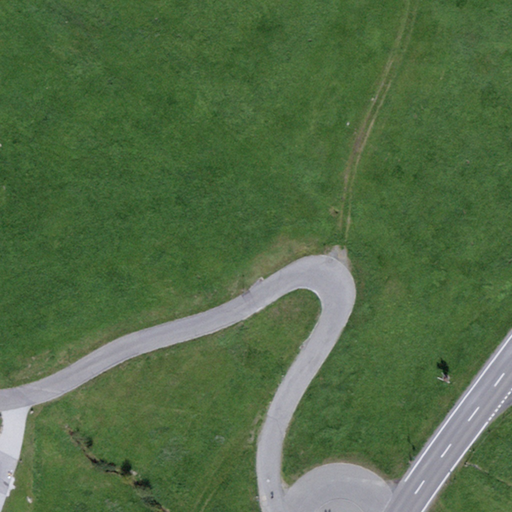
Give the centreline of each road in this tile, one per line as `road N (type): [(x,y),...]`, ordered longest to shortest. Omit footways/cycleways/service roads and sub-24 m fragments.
road 1 (residential): [(0,401),(244,307),(290,278),(326,276),(335,291),(334,319),(292,386),(273,436),(270,480),(279,511)]
road 2 (primary): [(511,365),(402,511)]
